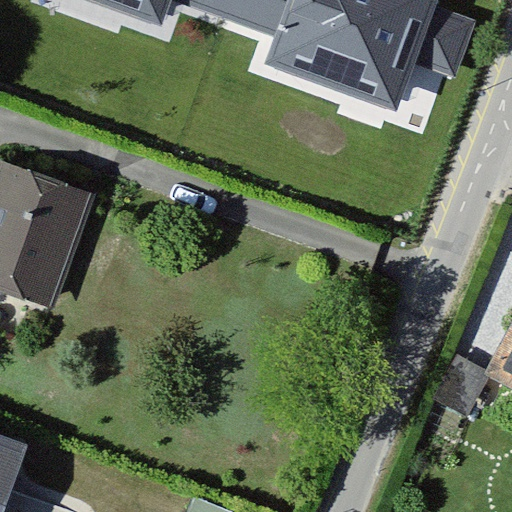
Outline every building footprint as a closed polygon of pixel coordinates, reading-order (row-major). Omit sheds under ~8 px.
[(172,0),(93,0),(164,25),(172,0)] [(438,0),(289,0),(266,65),(398,113),(438,0)] [(84,191),(0,161),(0,292),(43,307),(84,191)] [(511,328),(492,369),(511,378),(511,328)] [(0,501),(20,448),(0,441),(0,501)] [(240,511),(193,495),(186,511),(240,511)]
